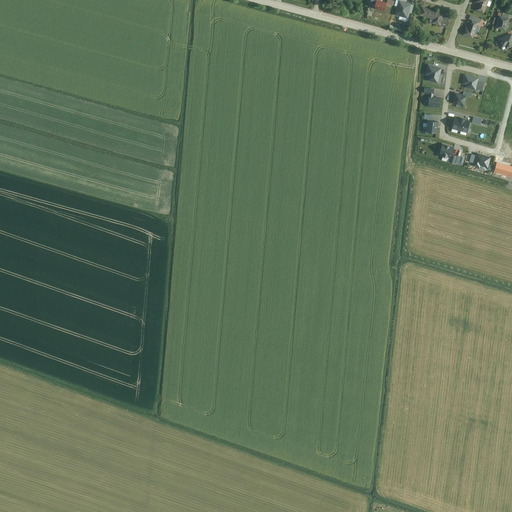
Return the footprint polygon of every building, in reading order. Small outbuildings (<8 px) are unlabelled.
[(388,0),(388,3),(376,0),(374,9),(388,12),(390,4),(395,5),(396,0),(395,0),(388,0)] [(485,13),(490,0),(476,0),(475,3),(479,4),(477,10),(485,13)] [(432,23),(441,26),(442,22),(444,16),(445,14),(423,6),(420,15),(434,19),(432,23)] [(508,30),(511,18),(500,15),(498,28),(508,30)] [(476,40),(482,23),(473,20),(470,28),(466,27),(463,35),(476,40)] [(511,47),(511,33),(499,39),(502,48),(507,46),(508,49),(511,47)] [(442,68),(429,64),(426,74),(431,75),(429,80),(438,82),(440,78),(442,68)] [(485,80),(467,77),(465,87),(483,91),(485,80)] [(468,96),(456,92),(453,102),(465,106),(468,96)] [(443,108),(443,98),(430,97),(430,107),(443,108)] [(460,118),(455,117),(453,128),(468,132),(471,121),(466,119),(467,118),(461,117),(460,118)] [(438,120),(428,120),(427,133),(437,134),(438,120)] [(447,144),(443,143),(439,154),(444,155),(444,156),(448,158),(449,157),(452,158),(453,154),(455,147),(451,145),(452,145),(447,144)] [(492,158),(478,153),(474,165),(482,167),(482,165),(489,167),(492,158)]
